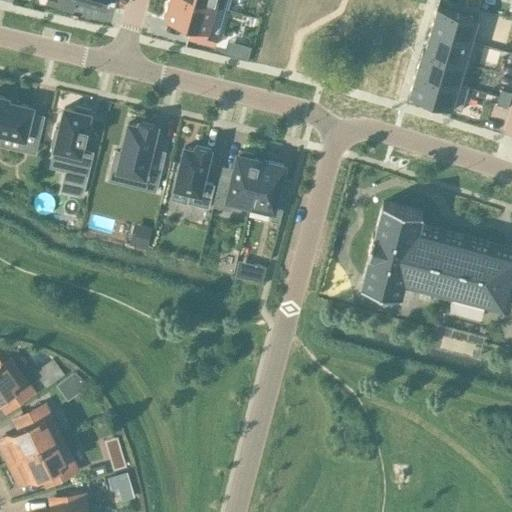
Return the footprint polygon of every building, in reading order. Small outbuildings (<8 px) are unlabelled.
[(46,0),(46,2),(73,10),(75,0),(85,0),(106,6),(108,0),(46,0)] [(168,0),(164,16),(192,24),(188,37),(215,44),(225,8),(216,5),(197,0),(168,0)] [(438,5),(431,28),(471,40),(478,17),(438,5)] [(423,48),(422,49),(470,63),(470,62),(465,61),(471,40),(431,28),(425,49),(423,48)] [(422,49),(416,71),(468,86),(468,85),(463,84),(470,63),(422,49)] [(416,71),(409,94),(431,101),(430,104),(447,108),(448,105),(461,109),(468,86),(416,71)] [(511,90),(501,88),(499,95),(510,99),(511,92),(511,90)] [(8,97),(0,95),(0,131),(3,132),(24,137),(21,149),(35,152),(42,125),(29,122),(31,112),(32,106),(20,103),(7,100),(8,97)] [(499,95),(496,103),(508,106),(510,99),(499,95)] [(91,109),(76,105),(75,109),(65,107),(59,129),(55,128),(52,143),(56,144),(53,154),(66,157),(69,158),(66,169),(87,174),(93,151),(81,148),(83,140),(85,140),(88,128),(86,127),(91,109)] [(157,125),(139,121),(138,125),(129,122),(122,151),(116,150),(112,166),(118,167),(118,169),(143,175),(141,187),(156,190),(163,158),(150,155),(157,125)] [(187,202),(209,207),(214,184),(203,181),(210,148),(196,145),(195,148),(185,146),(175,187),(190,190),(189,197),(187,202)] [(250,204),(261,159),(253,157),(254,153),(239,150),(238,154),(238,153),(234,168),(232,178),(220,175),(213,204),(213,205),(231,209),(234,200),(250,204)] [(290,182),(281,180),(284,165),(261,159),(250,204),(273,209),(270,219),(279,221),(290,182)] [(434,227),(419,223),(423,211),(383,201),(378,219),(375,233),(373,232),(372,234),(368,251),(370,252),(361,283),(401,294),(404,282),(406,283),(427,288),(452,295),(453,295),(454,291),(457,292),(484,299),(483,303),(509,310),(511,297),(511,248),(503,246),(470,237),(434,227)] [(240,274),(266,280),(270,265),(244,259),(240,274)] [(0,361),(0,397),(8,408),(34,390),(26,379),(20,383),(4,359),(0,362),(0,361)] [(55,362),(42,371),(51,384),(64,375),(55,362)] [(75,370),(57,383),(68,399),(89,383),(75,370)] [(51,413),(46,402),(21,415),(26,425),(1,437),(3,443),(0,445),(9,462),(62,436),(62,435),(55,438),(45,416),(51,413)] [(62,436),(9,462),(18,480),(21,479),(22,482),(47,470),(53,481),(78,469),(73,458),(66,461),(56,439),(62,436)] [(120,446),(104,451),(108,467),(125,462),(120,446)] [(118,473),(108,476),(112,489),(118,487),(122,499),(135,495),(131,479),(128,470),(118,473)] [(80,511),(80,507),(87,506),(85,493),(54,496),(55,508),(31,511),(80,511)]
